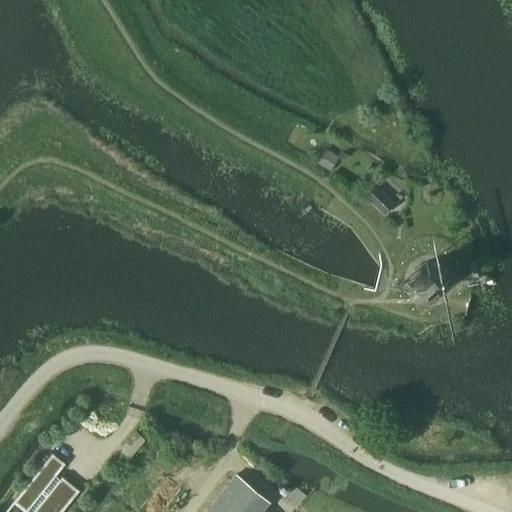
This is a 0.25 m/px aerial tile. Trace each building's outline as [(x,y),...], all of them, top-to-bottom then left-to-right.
[(326,148),(317,163),(330,171),(339,156),(326,148)] [(394,204),(377,187),(368,197),(385,213),(394,204)] [(413,294),(415,296),(419,300),(424,302),(430,303),(436,302),(441,299),(445,295),(448,291),(450,285),(450,279),(448,274),(445,269),(440,265),(435,263),(429,261),(423,263),(418,265),(413,269),(410,274),(409,280),(409,286),(409,287),(411,291),(413,294)] [(475,276),(482,274),(479,261),(469,264),(472,277),(475,276)] [(54,476),(63,463),(50,453),(2,511),(59,511),(77,490),(60,476),(58,479),(54,476)] [(234,475),(203,511),(266,511),(261,507),(266,501),(234,475)] [(283,498),(296,508),(311,489),(300,485),(296,483),(283,498)]
